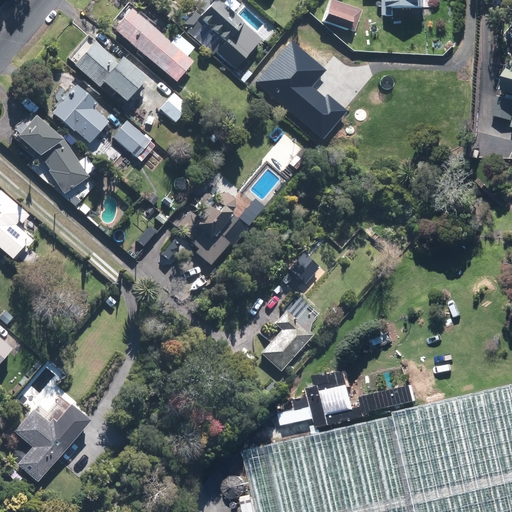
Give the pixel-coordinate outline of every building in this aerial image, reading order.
[(188,28),(236,68),(261,37),(216,0),(203,0),(191,15),(196,19),(188,28)] [(420,0),(380,0),(380,16),(390,16),(390,8),(420,8),(420,0)] [(359,12),(326,3),(319,28),(352,37),(359,12)] [(106,30),(169,83),(186,63),(180,58),(187,50),(171,36),(163,44),(123,11),(106,30)] [(95,84),(116,102),(136,80),(111,59),(108,62),(87,43),(67,67),(92,88),(95,84)] [(511,61),(509,69),(505,68),(498,92),(511,95),(511,61)] [(68,131),(83,144),(102,123),(86,109),(90,105),(68,87),(45,113),(67,132),(68,131)] [(155,110),(170,123),(183,108),(168,94),(155,110)] [(490,115),(509,121),(511,111),(511,101),(496,96),(490,115)] [(42,172),(57,195),(82,178),(81,175),(90,169),(82,157),(72,163),(54,136),(51,139),(27,117),(8,138),(30,157),(31,156),(37,164),(38,163),(44,171),(42,172)] [(108,138),(131,158),(145,142),(123,122),(108,138)] [(145,135),(151,140),(158,132),(152,127),(145,135)] [(291,157),(298,162),(307,151),(300,146),(291,157)] [(0,246),(15,259),(36,233),(24,224),(32,215),(3,190),(0,193),(0,246)] [(141,200),(148,206),(154,199),(147,193),(141,200)] [(189,253),(203,266),(223,243),(216,237),(231,220),(224,214),(230,208),(229,199),(223,194),(215,194),(209,201),(200,193),(170,228),(186,242),(185,243),(192,250),(189,253)] [(155,202),(162,207),(166,203),(159,197),(155,202)] [(75,210),(81,215),(85,211),(79,205),(75,210)] [(121,233),(115,227),(106,236),(112,243),(121,233)] [(280,274),(294,289),(308,275),(294,260),(280,274)] [(67,307),(74,312),(78,306),(73,301),(67,307)] [(254,355),(273,370),(310,321),(296,311),(286,324),(274,315),(266,325),(273,331),(254,355)] [(0,364),(15,348),(0,335),(0,364)] [(312,419),(314,428),(361,417),(360,414),(412,402),(408,386),(357,397),(359,407),(350,409),(342,371),(326,375),(325,372),(310,376),(312,387),(304,389),(306,397),(291,400),(293,410),(276,414),(279,427),(312,419)] [(242,451),(255,511),(511,511),(511,384),(391,413),(391,417),(242,451)] [(21,463),(40,479),(91,418),(70,401),(51,423),(35,409),(17,431),(35,446),(21,463)] [(232,463),(234,475),(243,474),(242,462),(232,463)] [(224,497),(230,499),(236,498),(241,495),(243,489),(242,483),(239,478),(233,476),(227,476),(222,480),(219,486),(220,492),(224,497)] [(238,500),(240,511),(252,511),(249,498),(238,500)]
